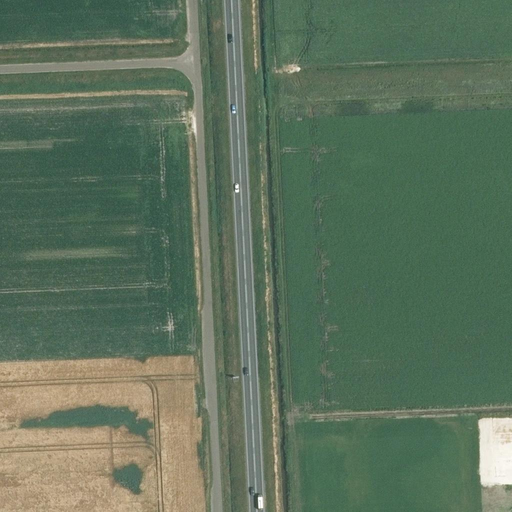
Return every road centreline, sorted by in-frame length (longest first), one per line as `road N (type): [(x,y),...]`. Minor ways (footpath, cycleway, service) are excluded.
road 1 (trunk): [(256,511),(231,0)]
road 2 (unclassified): [(217,511),(195,61)]
road 3 (unclassified): [(0,69),(195,61)]
